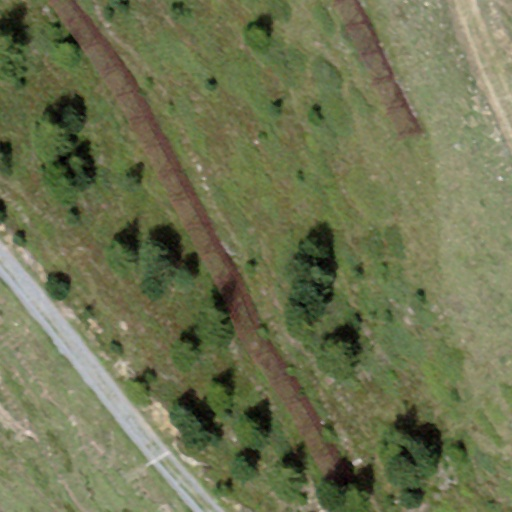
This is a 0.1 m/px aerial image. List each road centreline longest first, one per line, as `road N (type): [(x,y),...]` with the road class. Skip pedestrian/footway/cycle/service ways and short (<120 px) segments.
road 1 (track): [(0,247),(218,511)]
road 2 (track): [(511,138),(471,42),(463,0)]
